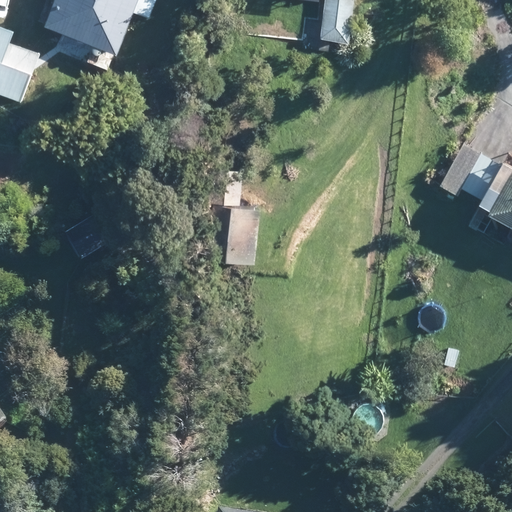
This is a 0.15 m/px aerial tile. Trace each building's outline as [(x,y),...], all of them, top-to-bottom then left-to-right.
[(47,0),(37,28),(57,36),(55,41),(58,42),(70,46),(72,42),(108,56),(125,12),(142,19),(149,0),(47,0)] [(341,44),(350,0),(322,0),(315,39),(326,41),(341,44)] [(28,73),(31,65),(35,55),(2,44),(7,31),(0,28),(0,96),(13,101),(22,76),(26,77),(28,73)] [(511,159),(502,154),(483,188),(479,187),(469,207),(479,212),(478,215),(486,220),(511,233),(511,159)] [(258,210),(236,208),(232,261),(254,263),(258,210)] [(60,238),(76,266),(106,248),(90,220),(60,238)] [(345,488),(332,497),(338,508),(352,499),(345,488)]
